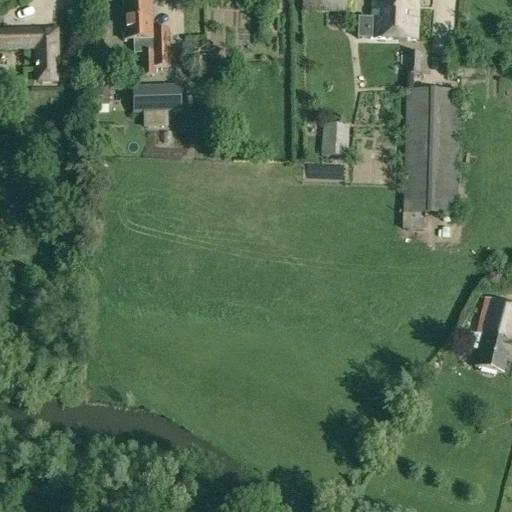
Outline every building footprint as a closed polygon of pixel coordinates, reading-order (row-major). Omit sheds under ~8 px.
[(354,13),(354,0),(302,0),(302,11),(354,13)] [(414,42),(415,0),(374,0),(374,21),(358,20),(357,41),(374,41),(414,42)] [(124,43),(133,43),(134,56),(141,55),(141,79),(155,79),(154,70),(169,69),(168,31),(151,31),(150,1),(122,2),(124,43)] [(0,52),(35,51),(36,78),(58,77),(57,33),(0,34),(0,52)] [(406,55),(406,76),(410,76),(421,76),(421,55),(406,55)] [(447,57),(446,80),(476,82),(477,58),(447,57)] [(98,107),(109,107),(110,90),(118,91),(118,77),(99,76),(98,90),(98,107)] [(143,116),(159,115),(181,115),(181,88),(131,90),(132,116),(143,116)] [(402,217),(423,217),(457,219),(461,92),(405,91),(402,217)] [(159,125),(159,115),(143,116),(143,125),(159,125)] [(322,126),(321,159),(347,160),(349,127),(322,126)] [(232,130),(208,130),(208,143),(232,143),(232,130)] [(232,147),(211,147),(211,159),(232,159),(232,147)] [(511,359),(511,307),(483,302),(476,335),(481,336),(475,370),(503,375),(506,358),(511,359)] [(427,409),(443,426),(466,404),(449,387),(427,409)]
